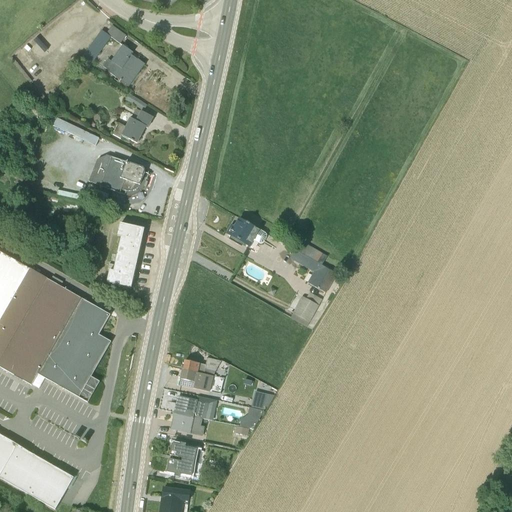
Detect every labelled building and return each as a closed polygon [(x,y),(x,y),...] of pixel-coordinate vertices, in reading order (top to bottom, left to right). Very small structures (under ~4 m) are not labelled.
[(80,65),(89,72),(111,41),(121,48),(127,40),(113,30),(107,38),(102,35),(80,65)] [(138,64),(140,62),(123,50),(112,65),(109,63),(103,71),(109,75),(109,76),(116,81),(114,84),(120,88),(119,89),(125,93),(127,90),(130,91),(146,69),(138,64)] [(130,99),(126,104),(144,115),(147,110),(130,99)] [(119,127),(113,139),(121,143),(122,140),(138,148),(146,132),(148,133),(154,122),(136,113),(127,131),(119,127)] [(41,114),(38,122),(76,140),(75,143),(81,145),(82,143),(96,150),(100,142),(41,114)] [(142,194),(144,191),(149,178),(145,177),(146,174),(145,173),(144,172),(107,159),(98,164),(89,185),(128,199),(131,200),(134,199),(137,198),(140,196),(142,194)] [(232,231),(229,237),(234,240),(232,244),(242,250),(243,247),(251,251),(255,244),(260,247),(262,247),(264,245),(266,242),(267,239),(266,237),(241,223),(235,232),(232,231)] [(83,250),(92,252),(97,229),(88,227),(83,250)] [(118,259),(138,264),(145,233),(121,228),(118,240),(122,241),(118,259)] [(327,260),(300,245),(295,254),(322,269),(327,260)] [(307,286),(326,297),(337,278),(322,269),(295,254),(290,262),(313,276),(307,286)] [(31,273),(0,255),(0,370),(32,389),(39,378),(88,405),(100,385),(92,381),(112,346),(99,339),(111,318),(31,273)] [(111,275),(108,286),(131,292),(138,264),(118,259),(116,269),(110,268),(109,274),(111,274),(111,275)] [(307,330),(322,303),(309,296),(306,302),(302,300),(293,316),(293,317),(291,321),(306,330),(307,330)] [(186,364),(184,373),(213,380),(216,375),(220,378),(226,369),(221,366),(222,364),(207,361),(206,368),(186,364)] [(211,392),(213,392),(215,386),(213,385),(214,380),(213,380),(183,373),(180,389),(210,396),(211,392)] [(265,410),(269,411),(274,400),(274,399),(256,395),(251,411),(264,415),(265,410)] [(178,400),(174,416),(203,423),(203,422),(213,424),(217,404),(198,400),(197,404),(178,400)] [(241,423),(240,430),(253,432),(264,415),(249,411),(248,418),(241,423)] [(170,433),(203,440),(204,434),(202,433),(205,433),(205,430),(201,429),(203,423),(174,416),(170,433)] [(237,430),(235,436),(248,439),(249,433),(237,430)] [(0,477),(17,447),(0,437),(0,477)] [(192,479),(194,466),(197,453),(186,451),(186,447),(181,446),(181,448),(173,447),(170,459),(182,462),(182,463),(182,465),(169,462),(167,474),(175,476),(174,478),(180,479),(180,476),(192,479)] [(74,480),(17,447),(0,477),(0,480),(56,511),(74,480)] [(187,511),(189,503),(191,503),(192,497),(190,496),(191,493),(163,489),(159,511),(187,511)]
